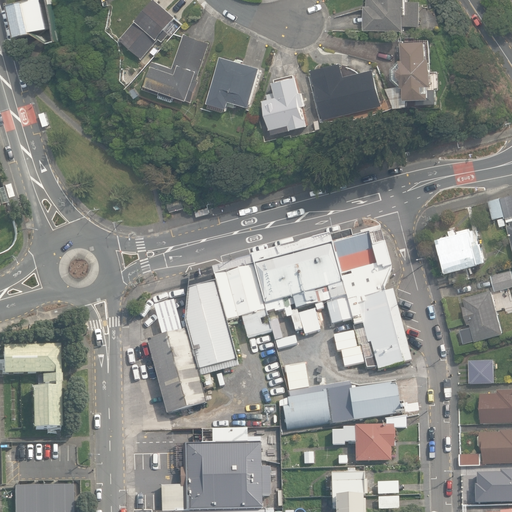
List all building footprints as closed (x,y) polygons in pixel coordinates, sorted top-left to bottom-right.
[(46,43),(57,40),(49,0),(34,0),(11,5),(17,36),(35,33),(46,43)] [(121,40),(143,59),(161,39),(164,42),(178,25),(175,22),(179,17),(159,0),(156,0),(140,19),(140,18),(121,40)] [(365,30),(405,30),(405,25),(421,26),(421,1),(408,1),(407,0),(368,0),(369,5),(366,5),(365,30)] [(175,96),(193,103),(200,81),(198,80),(211,43),(186,34),(174,68),(154,61),(144,89),(160,95),(159,98),(173,102),(175,96)] [(407,101),(420,100),(419,106),(439,105),(438,89),(432,89),(432,86),(435,86),(432,40),(404,42),(405,60),(402,61),(402,64),(396,69),(397,78),(403,86),(387,90),(396,109),(410,106),(407,101)] [(211,108),(227,113),(228,109),(230,109),(232,102),(252,108),(263,68),(224,57),(210,104),(212,104),(211,108)] [(312,70),(325,120),(384,106),(375,69),(345,76),(342,63),(312,70)] [(292,125),(293,130),(310,126),(308,119),(307,119),(304,106),(307,105),(304,93),(302,93),(299,77),(275,83),(278,92),(269,94),(271,99),(266,100),(273,130),(292,125)] [(129,88),(136,95),(141,91),(135,83),(129,88)] [(7,198),(12,196),(9,188),(4,190),(7,198)] [(511,194),(501,197),(508,222),(511,220),(511,194)] [(505,216),(500,198),(490,201),(495,219),(505,216)] [(169,202),(172,212),(185,209),(183,199),(169,202)] [(403,365),(385,287),(391,268),(380,227),(361,232),(362,237),(333,244),(347,297),(348,299),(353,319),(354,328),(363,326),(367,344),(372,343),(379,371),(403,365)] [(439,236),(452,281),(470,276),(467,265),(487,260),(482,241),(480,241),(479,238),(476,239),(473,228),(458,232),(456,227),(450,228),(451,233),(439,236)] [(333,244),(255,265),(268,317),(269,320),(277,318),(276,312),(285,310),(282,300),(289,298),(291,306),(294,305),(296,310),(347,297),(333,244)] [(255,265),(215,275),(227,321),(242,317),(248,338),(272,331),(270,324),(263,326),(261,320),(268,317),(255,265)] [(491,273),(495,289),(511,284),(511,274),(510,268),(491,273)] [(227,321),(215,275),(189,282),(185,321),(188,330),(199,371),(238,361),(227,321)] [(471,322),(476,339),(504,332),(496,303),(498,303),(497,299),(495,300),(492,288),(463,296),(466,305),(464,305),(469,323),(471,322)] [(149,341),(188,330),(167,293),(147,298),(149,341)] [(333,324),(353,319),(348,299),(328,304),(333,324)] [(305,332),(320,328),(315,309),(299,314),(298,310),(291,312),(296,331),(304,329),(305,332)] [(271,323),(274,331),(281,328),(278,320),(271,323)] [(188,330),(149,341),(168,415),(208,404),(199,371),(188,330)] [(274,332),(277,341),(284,338),(281,330),(274,332)] [(250,344),(252,351),(272,346),(270,339),(250,344)] [(283,343),(274,346),(280,364),(289,361),(283,343)] [(33,389),(34,429),(62,428),(61,384),(62,384),(62,375),(61,375),(60,346),(4,347),(5,375),(43,374),(43,388),(33,389)] [(469,358),(470,381),(494,381),(494,358),(469,358)] [(203,378),(206,389),(214,387),(211,376),(203,378)] [(403,404),(400,385),(394,385),(394,384),(358,389),(357,386),(355,387),(354,386),(353,386),(352,382),(290,391),(291,397),(289,398),(281,401),(281,407),(284,407),(285,407),(288,431),(332,424),(332,425),(399,415),(399,414),(408,412),(407,403),(403,404)] [(481,391),(482,421),(511,420),(511,386),(499,387),(499,390),(481,391)] [(356,442),(357,463),(392,461),(392,448),(395,447),(395,428),(407,428),(407,416),(387,419),(387,424),(356,425),(356,427),(344,428),(344,430),(333,431),(333,445),(345,445),(345,442),(356,442)] [(511,428),(502,429),(502,430),(481,431),(482,434),(480,436),(480,444),(482,445),(482,449),(485,448),(485,463),(511,461),(511,428)] [(263,468),(262,443),(185,446),(186,468),(182,468),(182,486),(188,486),(188,511),(264,509),(264,484),(271,484),(271,467),(263,468)] [(304,450),(305,465),(316,465),(315,450),(304,450)] [(461,453),(462,465),(482,464),(482,452),(461,453)] [(339,456),(339,464),(348,464),(348,456),(339,456)] [(485,498),(485,501),(511,500),(511,467),(500,468),(500,471),(486,471),(486,483),(484,483),(484,487),(482,487),(483,498),(485,498)] [(364,511),(364,496),(365,496),(365,473),(356,473),(356,469),(349,469),(350,474),(332,474),(333,495),(333,506),(337,506),(337,511),(364,511)] [(377,482),(378,495),(400,494),(399,482),(377,482)] [(14,488),(14,511),(72,511),(72,487),(14,488)] [(400,497),(379,497),(379,510),(401,509),(400,497)]
